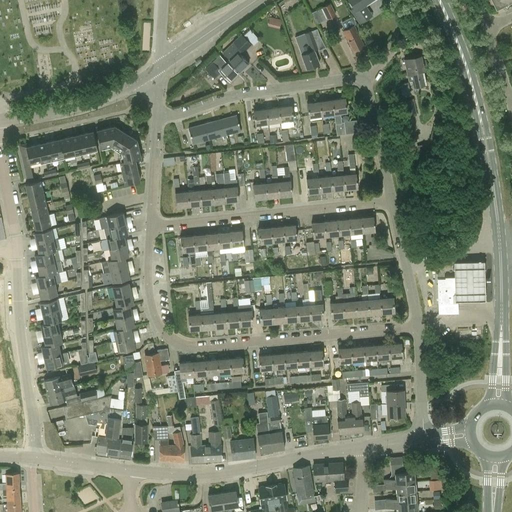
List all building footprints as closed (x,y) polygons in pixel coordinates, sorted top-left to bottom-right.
[(351,0),(349,1),(354,8),(351,10),(360,24),(369,18),(361,7),(371,0),(351,0)] [(491,0),(495,8),(511,0),(491,0)] [(311,13),(317,24),(335,15),(330,4),(311,13)] [(266,24),(278,27),(280,19),(268,16),(266,24)] [(363,46),(353,26),(343,31),(353,51),(363,46)] [(243,33),(251,44),(257,39),(249,28),(243,33)] [(304,34),(308,45),(302,47),(305,54),(301,55),(307,69),(319,64),(314,51),(318,49),(314,40),(320,37),(317,29),(304,34)] [(233,42),(233,43),(224,52),(230,59),(228,61),(239,73),(249,63),(238,51),(240,50),(243,53),(251,45),(241,34),(233,42)] [(428,55),(422,56),(421,55),(404,59),(409,81),(412,80),(414,87),(427,84),(424,71),(425,71),(423,65),(430,63),(428,55)] [(230,81),(239,73),(228,61),(226,63),(219,56),(206,69),(214,78),(221,71),(230,81)] [(406,81),(400,83),(404,95),(410,93),(406,81)] [(52,93),(41,95),(43,103),(54,101),(52,93)] [(345,98),(332,100),(334,114),(337,135),(346,134),(344,122),(341,123),(340,113),(347,112),(345,98)] [(417,115),(413,99),(403,101),(407,117),(417,115)] [(322,116),(334,114),(332,100),(320,102),(322,116)] [(309,117),(322,116),(320,102),(307,104),(309,117)] [(294,126),(293,120),(291,106),(278,108),(280,121),(281,127),(294,126)] [(268,123),(280,121),(278,108),(266,109),(268,123)] [(256,125),(268,123),(266,109),(254,111),(256,125)] [(237,115),(221,120),(225,135),(226,135),(241,131),(237,115)] [(213,122),(205,124),(209,139),(222,136),(223,139),(227,138),(226,135),(225,135),(221,120),(213,122)] [(344,122),(346,134),(358,132),(356,120),(344,122)] [(205,124),(188,128),(193,144),(209,139),(205,124)] [(317,135),(316,125),(304,126),(305,136),(317,135)] [(96,127),(97,131),(102,150),(111,148),(115,151),(126,133),(115,127),(101,130),(100,127),(96,127)] [(74,136),(64,138),(64,135),(60,136),(65,159),(98,151),(93,128),(89,129),(89,132),(79,135),(79,132),(74,133),(74,136)] [(294,129),(281,130),(282,140),(295,138),(294,129)] [(135,160),(141,158),(144,158),(143,154),(140,154),(137,140),(126,133),(115,151),(119,153),(121,162),(120,163),(135,160)] [(41,144),(31,146),(30,143),(26,144),(31,167),(65,159),(60,136),(56,137),(57,140),(46,142),(46,139),(41,141),(41,144)] [(34,177),(31,167),(26,144),(19,145),(27,178),(34,177)] [(293,144),(285,145),(287,161),(295,160),(293,144)] [(348,154),(350,174),(344,175),(345,189),(358,188),(356,173),(356,174),(353,154),(348,154)] [(120,163),(123,174),(137,171),(135,160),(120,163)] [(337,170),(338,175),(331,176),(333,190),(345,189),(344,175),(343,175),(342,161),(337,161),(338,169),(337,170)] [(311,172),(312,178),(307,179),(308,193),(321,192),(319,177),(318,163),(316,163),(312,164),(313,171),(311,172)] [(271,177),(272,183),(266,183),(267,197),(279,196),(278,182),(277,182),(277,176),(276,166),(271,166),(272,177),(271,177)] [(283,182),(278,182),(279,196),(292,195),(289,167),(283,167),(284,175),(282,175),(283,182)] [(140,182),(137,171),(123,174),(126,185),(140,182)] [(229,181),(230,188),(224,188),(226,202),(239,201),(238,187),(237,187),(235,172),(230,173),(231,180),(229,181)] [(218,189),(212,190),(214,203),(226,202),(224,188),(223,174),(215,175),(216,182),(218,182),(218,189)] [(331,176),(325,177),(319,177),(321,192),(333,190),(331,176)] [(26,184),(28,195),(44,192),(41,181),(26,184)] [(267,197),(266,183),(253,185),(255,199),(267,197)] [(212,190),(200,191),(202,205),(214,203),(212,190)] [(200,191),(188,192),(189,206),(202,205),(200,191)] [(28,195),(31,207),(46,203),(44,192),(28,195)] [(188,192),(175,194),(176,207),(189,206),(188,192)] [(31,207),(34,218),(49,214),(46,203),(31,207)] [(101,229),(109,227),(109,228),(125,224),(123,213),(99,218),(101,229)] [(52,226),(49,214),(34,218),(36,229),(52,226)] [(374,216),(361,218),(362,232),(375,231),(374,216)] [(350,233),(362,232),(361,218),(349,219),(350,233)] [(338,235),(350,233),(349,219),(336,221),(338,235)] [(326,236),(338,235),(336,221),(324,222),(326,236)] [(324,222),(312,223),(313,237),(326,236),(324,222)] [(109,228),(111,238),(124,235),(128,235),(125,224),(109,228)] [(296,225),(283,226),(285,240),(297,239),(296,225)] [(279,241),(285,240),(283,226),(270,228),(272,242),(279,241)] [(260,243),(266,242),(272,242),(270,228),(258,229),(260,243)] [(34,233),(37,244),(53,240),(51,229),(34,233)] [(238,260),(237,251),(236,246),(244,245),(242,231),(229,232),(231,246),(232,253),(232,261),(238,260)] [(231,246),(229,232),(217,234),(218,248),(231,246)] [(212,248),(218,248),(217,234),(204,235),(206,255),(207,263),(213,263),(212,248)] [(107,239),(109,250),(126,246),(124,235),(111,238),(107,239)] [(200,256),(206,255),(204,235),(193,236),(194,250),(195,256),(194,256),(195,264),(201,264),(200,256)] [(182,252),(194,250),(193,236),(180,238),(182,252)] [(37,244),(39,254),(52,251),(52,252),(56,251),(53,240),(37,244)] [(129,257),(126,246),(109,250),(112,260),(125,257),(129,257)] [(290,254),(290,246),(284,246),(286,257),(299,256),(299,253),(290,254)] [(244,251),(245,262),(253,261),(252,249),(244,250),(244,251)] [(35,255),(37,266),(54,262),(52,252),(52,251),(39,254),(35,255)] [(103,272),(110,271),(127,268),(125,257),(112,260),(100,262),(103,272)] [(37,266),(40,276),(53,273),(53,274),(57,273),(54,262),(37,266)] [(484,262),(454,263),(454,277),(454,294),(453,294),(453,303),(457,303),(485,302),(484,262)] [(129,278),(127,268),(110,271),(113,282),(129,278)] [(36,277),(38,288),(55,284),(53,274),(53,273),(40,276),(36,277)] [(252,278),(252,280),(254,290),(261,290),(261,285),(270,285),(269,276),(252,278)] [(454,277),(445,277),(445,279),(437,279),(438,314),(458,313),(457,303),(453,303),(453,294),(454,294),(454,277)] [(254,292),(254,290),(252,280),(244,281),(245,292),(254,292)] [(199,300),(201,315),(202,329),(214,328),(213,314),(213,308),(213,299),(212,299),(210,282),(206,282),(207,299),(199,300)] [(112,286),(114,297),(131,294),(128,283),(112,286)] [(57,295),(55,284),(38,288),(41,299),(57,295)] [(302,306),(297,306),(298,321),(311,319),(309,299),(308,290),(308,291),(307,284),(302,284),(303,299),(301,299),(302,306)] [(373,293),(374,299),(368,300),(369,314),(381,313),(380,299),(379,293),(380,293),(379,284),(374,285),(375,293),(373,293)] [(361,294),(361,300),(355,301),(357,315),(369,314),(368,300),(367,294),(368,294),(367,285),(361,286),(362,294),(361,294)] [(347,295),(348,302),(343,302),(345,316),(357,315),(355,301),(354,286),(349,287),(350,295),(347,295)] [(334,296),(335,303),(330,303),(331,318),(345,316),(343,302),(342,288),(336,288),(337,296),(334,296)] [(323,318),(322,304),(320,289),(313,290),(314,299),(309,299),(311,319),(323,318)] [(114,297),(116,307),(117,308),(129,305),(133,304),(131,294),(114,297)] [(264,303),(265,309),(259,310),(261,324),(274,323),(272,308),(271,295),(271,294),(266,294),(267,302),(264,303)] [(386,298),(380,299),(381,313),(394,312),(393,297),(386,298)] [(40,303),(42,314),(59,310),(57,299),(40,303)] [(251,304),(238,305),(238,312),(239,326),(252,325),(251,304)] [(132,315),(129,305),(117,308),(116,307),(112,308),(115,319),(132,315)] [(298,321),(297,306),(285,308),(286,322),(298,321)] [(277,308),(272,308),(274,323),(286,322),(285,308),(277,308)] [(42,314),(45,324),(57,321),(57,322),(57,321),(62,321),(59,310),(42,314)] [(238,312),(225,313),(227,327),(239,326),(238,312)] [(225,313),(213,314),(214,328),(227,327),(225,313)] [(134,326),(132,315),(115,319),(117,329),(117,330),(130,327),(134,326)] [(189,330),(202,329),(201,315),(188,316),(189,330)] [(41,325),(43,336),(60,332),(57,321),(57,322),(57,321),(45,324),(41,325)] [(113,330),(116,341),(132,337),(130,327),(117,330),(117,329),(113,330)] [(43,336),(45,346),(46,346),(58,343),(62,342),(60,332),(43,336)] [(135,348),(132,337),(116,341),(118,352),(135,348)] [(401,342),(388,344),(389,358),(402,357),(401,342)] [(61,354),(58,343),(46,346),(45,346),(41,347),(44,357),(61,354)] [(377,359),(389,358),(388,344),(376,345),(377,359)] [(372,365),(371,360),(377,359),(376,345),(363,346),(364,360),(364,366),(372,365)] [(352,362),(364,360),(363,346),(350,347),(352,362)] [(339,363),(352,362),(350,347),(338,348),(339,363)] [(145,355),(146,365),(159,363),(159,361),(169,359),(167,348),(157,350),(158,353),(145,355)] [(317,369),(316,365),(323,364),(321,350),(308,351),(310,365),(310,370),(317,369)] [(305,370),(304,366),(310,365),(308,351),(296,352),(297,367),(297,371),(305,370)] [(67,352),(61,354),(44,357),(46,368),(69,363),(67,352)] [(285,368),(297,367),(296,352),(284,353),(285,368)] [(273,369),(285,368),(284,353),(271,354),(273,369)] [(260,370),(273,369),(271,354),(259,356),(260,370)] [(132,355),(122,357),(124,371),(125,371),(134,363),(132,355)] [(231,373),(237,372),(244,371),(242,357),(229,359),(231,373)] [(218,374),(231,373),(229,359),(217,360),(218,374)] [(206,375),(218,374),(217,360),(205,361),(206,375)] [(193,376),(206,375),(205,361),(192,362),(193,376)] [(186,377),(193,376),(192,362),(179,363),(180,370),(174,371),(174,375),(178,391),(179,398),(185,397),(182,381),(187,381),(186,377)] [(160,366),(159,363),(146,365),(148,375),(168,372),(167,364),(160,366)] [(96,372),(94,364),(78,367),(81,380),(90,378),(89,374),(96,372)] [(365,370),(353,371),(354,384),(366,383),(365,376),(365,370)] [(346,378),(347,384),(354,384),(353,371),(341,372),(342,378),(346,378)] [(59,376),(44,381),(47,392),(63,388),(72,385),(69,374),(60,377),(59,376)] [(146,396),(178,391),(174,375),(167,376),(169,388),(146,391),(146,396)] [(273,376),(273,378),(274,384),(287,384),(286,377),(282,377),(282,375),(273,376)] [(240,376),(237,376),(231,376),(232,382),(232,388),(241,387),(240,376)] [(338,378),(331,379),(332,385),(332,391),(339,390),(338,378)] [(360,415),(359,402),(359,397),(369,397),(368,383),(366,383),(354,384),(347,384),(348,403),(351,403),(352,416),(349,416),(350,433),(362,432),(361,415),(360,415)] [(386,390),(387,403),(403,403),(403,389),(395,390),(395,384),(380,385),(380,391),(386,390)] [(63,388),(47,392),(50,403),(66,399),(78,396),(75,388),(74,385),(72,385),(63,388)] [(66,419),(81,415),(95,440),(96,440),(95,451),(107,453),(107,454),(119,455),(122,427),(122,426),(123,410),(109,408),(111,394),(106,395),(97,398),(95,390),(79,393),(81,401),(63,406),(66,419)] [(265,391),(266,396),(269,416),(267,417),(273,450),(284,448),(280,421),(275,395),(275,390),(265,391)] [(284,401),(298,400),(297,392),(283,393),(284,401)] [(209,403),(209,395),(195,396),(196,404),(209,403)] [(218,399),(209,400),(213,425),(222,424),(218,399)] [(344,399),(336,400),(337,417),(339,434),(350,433),(349,416),(346,416),(344,399)] [(404,415),(403,403),(387,403),(388,416),(404,415)] [(135,417),(140,417),(140,424),(135,424),(135,441),(147,442),(148,424),(147,424),(147,417),(146,417),(146,404),(136,404),(135,417)] [(313,431),(314,439),(329,438),(327,424),(327,416),(312,417),(311,407),(304,408),(306,431),(313,431)] [(267,412),(258,413),(260,423),(256,423),(258,435),(257,435),(260,452),(273,450),(267,417),(267,412)] [(184,445),(180,433),(179,426),(174,427),(173,426),(172,415),(166,415),(167,426),(168,433),(172,433),(173,435),(176,445),(172,445),(171,461),(183,462),(184,445)] [(201,445),(201,436),(200,430),(198,418),(198,416),(190,417),(193,437),(192,437),(193,446),(191,446),(192,462),(204,461),(203,445),(201,445)] [(231,418),(222,419),(224,438),(231,437),(230,424),(232,424),(231,418)] [(160,439),(159,461),(171,461),(172,445),(168,445),(168,437),(168,433),(167,426),(152,426),(152,429),(154,440),(160,439)] [(132,427),(122,427),(119,455),(130,457),(132,440),(132,427)] [(210,445),(203,445),(204,461),(222,460),(221,435),(210,436),(210,445)] [(253,438),(231,441),(233,460),(255,457),(253,438)] [(347,477),(343,477),(342,463),(313,465),(314,481),(333,480),(334,493),(348,492),(347,477)] [(390,466),(391,479),(383,479),(383,484),(415,482),(414,472),(403,473),(402,465),(390,466)] [(308,466),(293,468),(298,499),(314,496),(308,466)] [(439,478),(438,466),(430,466),(431,479),(439,478)] [(18,473),(5,473),(6,489),(19,488),(18,481),(19,481),(18,473)] [(429,490),(442,489),(441,480),(428,481),(429,490)] [(395,488),(396,493),(416,491),(415,482),(383,484),(384,489),(395,488)] [(287,508),(286,499),(283,484),(276,485),(276,484),(271,485),(274,505),(279,504),(280,511),(278,511),(294,511),(294,507),(287,508)] [(267,511),(275,511),(274,505),(271,485),(265,486),(265,487),(258,488),(261,508),(250,510),(249,511),(267,511)] [(6,489),(7,504),(20,503),(19,495),(19,488),(6,489)] [(235,491),(221,493),(224,508),(237,506),(235,491)] [(384,499),(385,504),(417,501),(416,491),(396,493),(396,498),(384,499)] [(210,510),(224,508),(221,493),(207,495),(210,510)] [(179,511),(177,499),(160,502),(161,511),(179,511)] [(407,511),(417,511),(417,501),(385,504),(385,509),(397,508),(397,511),(407,511)] [(7,504),(7,511),(19,511),(20,511),(20,503),(7,504)]
